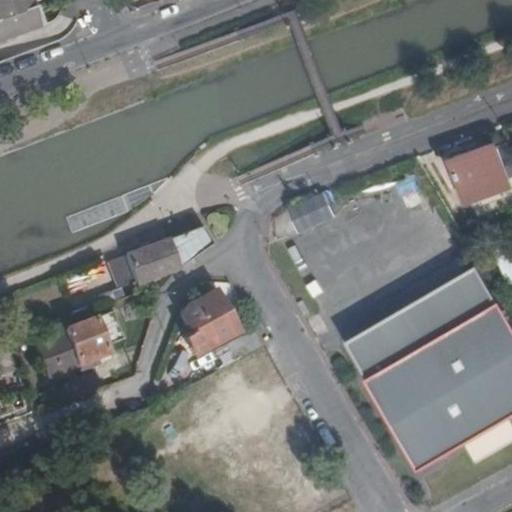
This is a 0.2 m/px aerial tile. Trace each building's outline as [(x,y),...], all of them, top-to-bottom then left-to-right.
[(0,0),(0,40),(41,23),(31,0),(0,0)] [(31,0),(41,23),(46,21),(37,0),(31,0)] [(511,187),(498,152),(455,167),(468,205),(511,189),(511,187)] [(301,235),(338,218),(326,193),(289,210),(301,235)] [(284,262),(304,298),(325,285),(320,276),(401,229),(416,221),(401,195),(334,233),(284,262)] [(110,294),(178,267),(210,245),(206,239),(200,228),(100,266),(110,294)] [(511,286),(511,252),(498,258),(510,287),(511,286)] [(511,325),(493,292),(479,270),(375,329),(348,344),(402,434),(422,469),(466,444),(478,465),(511,444),(511,422),(509,418),(511,416),(511,325)] [(183,339),(193,357),(234,334),(210,293),(184,307),(180,315),(184,323),(187,322),(193,332),(183,339)] [(98,308),(108,305),(103,295),(94,298),(98,308)] [(98,308),(94,298),(73,306),(77,316),(98,308)] [(92,321),(33,341),(45,375),(103,354),(92,321)] [(4,343),(0,344),(0,373),(1,376),(15,371),(4,343)] [(59,387),(65,401),(88,392),(83,378),(59,387)] [(161,400),(179,391),(172,380),(156,389),(161,400)] [(88,392),(65,401),(66,403),(89,394),(88,392)]
